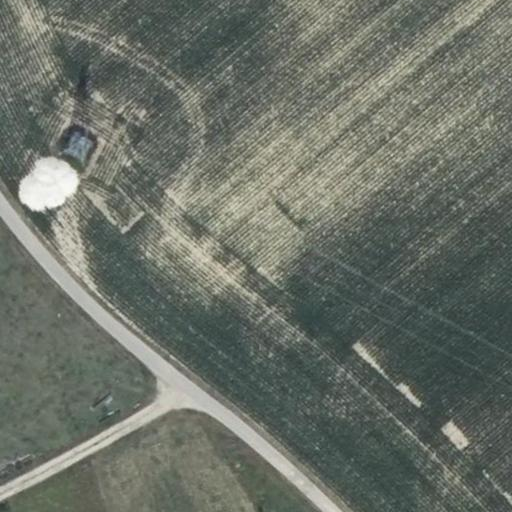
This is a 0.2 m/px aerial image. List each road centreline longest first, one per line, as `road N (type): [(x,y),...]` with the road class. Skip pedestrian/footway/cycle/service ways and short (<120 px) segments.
road 1 (unclassified): [(338,511),(34,253),(0,204)]
road 2 (track): [(200,389),(0,487)]
